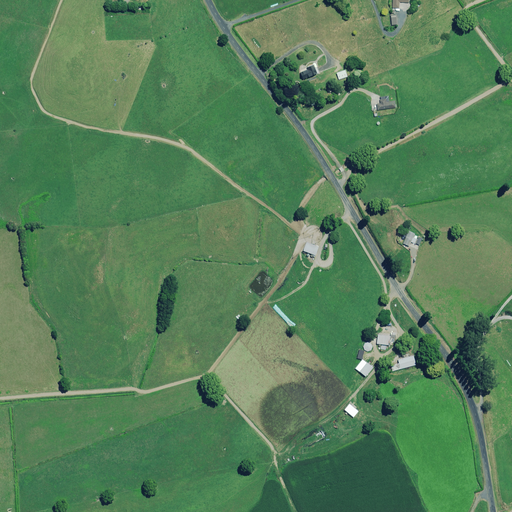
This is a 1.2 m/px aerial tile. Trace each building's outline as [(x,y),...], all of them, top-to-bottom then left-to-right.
[(391,0),(392,8),(399,8),(399,2),(408,3),(408,0),(391,0)] [(300,73),(301,75),(300,75),(302,78),(302,80),(319,73),(315,64),(315,63),(314,63),(313,63),(313,64),(313,65),(307,67),(307,68),(301,70),(300,71),(300,72),(300,73)] [(377,110),(395,108),(394,101),(389,102),(388,96),(379,97),(380,101),(380,103),(376,104),(371,105),(372,110),(377,110)] [(412,237),(414,233),(408,231),(402,244),(404,245),(409,246),(410,243),(410,242),(412,237)] [(315,256),(318,247),(319,246),(316,245),(316,246),(306,242),(303,251),(315,256)] [(386,336),(377,335),(376,344),(388,345),(389,343),(394,343),(394,337),(396,337),(396,334),(390,333),(390,336),(386,336)] [(366,351),(367,351),(368,351),(369,351),(370,351),(371,350),(371,349),(372,348),(372,347),(372,346),(371,345),(371,344),(370,343),(369,343),(368,343),(367,343),(366,343),(365,343),(364,344),(363,345),(363,346),(363,347),(363,348),(363,349),(364,350),(365,351),(366,351)] [(415,365),(413,356),(398,360),(399,364),(390,366),(391,371),(415,365)] [(373,368),(367,363),(359,372),(365,377),(373,368)] [(356,410),(352,407),(349,404),(344,410),(353,418),(358,411),(356,410)]
